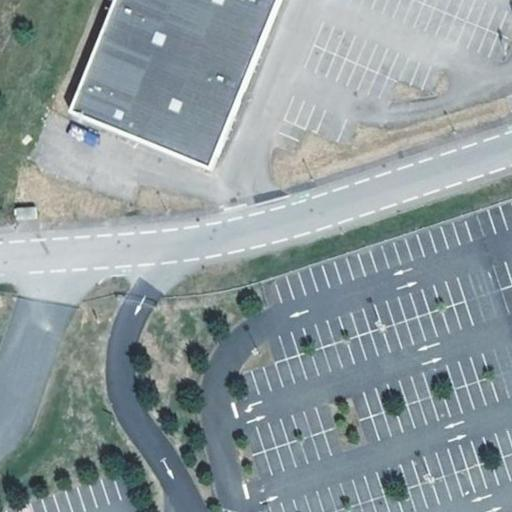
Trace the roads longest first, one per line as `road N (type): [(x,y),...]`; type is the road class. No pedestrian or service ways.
road 1 (unclassified): [(511,147),(231,234),(0,256)]
road 2 (unknown): [(447,265),(507,466)]
road 3 (unknown): [(106,249),(0,378)]
